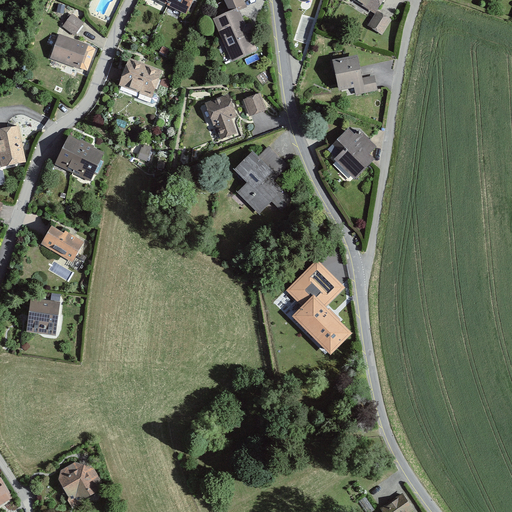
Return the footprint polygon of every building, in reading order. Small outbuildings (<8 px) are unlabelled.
[(194,0),(149,0),(149,1),(187,18),(194,0)] [(225,0),(231,12),(247,5),(244,0),(225,0)] [(352,0),(376,15),(386,0),(352,0)] [(240,12),(214,23),(232,65),(258,53),(240,12)] [(379,12),(369,27),(383,36),(393,22),(379,12)] [(72,14),(62,27),(73,36),(84,24),(72,14)] [(89,47),(61,36),(52,62),(80,72),(89,47)] [(355,89),(356,97),(379,92),(376,77),(363,79),(358,57),(333,62),(339,92),(355,89)] [(163,74),(128,62),(118,90),(153,103),(163,74)] [(245,99),(250,115),(267,109),(260,94),(245,99)] [(230,98),(205,106),(212,127),(217,125),(222,143),(237,138),(232,123),(238,121),(230,98)] [(20,129),(0,133),(0,169),(0,171),(27,165),(20,129)] [(336,159),(334,161),(355,182),(376,161),(371,156),(378,148),(361,131),(355,136),(350,130),(328,151),(336,159)] [(104,156),(68,139),(55,168),(91,184),(104,156)] [(142,143),(136,158),(146,160),(152,148),(142,143)] [(252,154),(234,174),(247,186),(239,195),(261,214),(270,203),(283,215),(296,202),(275,183),(279,178),(252,154)] [(63,239),(52,232),(43,248),(72,265),(84,245),(66,234),(63,239)] [(303,311),(292,323),(330,360),(353,336),(332,317),(347,302),(314,271),(289,297),(303,311)] [(58,308),(30,305),(27,336),(56,338),(58,308)] [(76,465),(61,473),(58,484),(67,501),(70,509),(78,505),(104,494),(93,470),(76,465)] [(0,508),(1,508),(0,506),(0,499),(10,494),(1,479),(0,479),(0,508)] [(382,510),(383,511),(410,511),(414,509),(403,494),(382,510)]
